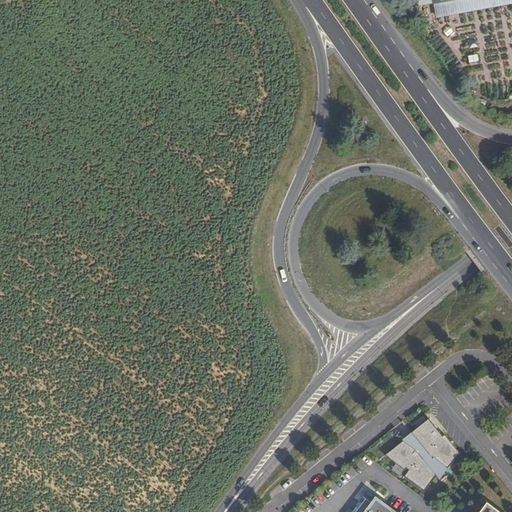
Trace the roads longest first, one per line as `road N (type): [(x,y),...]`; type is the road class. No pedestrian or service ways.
road 1 (primary): [(362,349),(326,318),(294,258),(296,229),(314,193),(351,171),(383,170),(418,182),(511,288)]
road 2 (tertiary): [(297,0),(322,67),(323,101),(276,252),(281,280),(323,343)]
road 3 (primary): [(312,0),(511,271)]
road 4 (tertiary): [(362,349),(511,228)]
road 5 (primary): [(511,216),(412,80)]
road 6 (tertiary): [(222,511),(325,383)]
